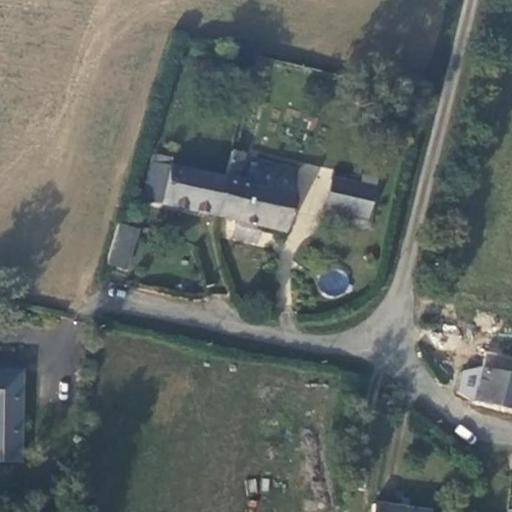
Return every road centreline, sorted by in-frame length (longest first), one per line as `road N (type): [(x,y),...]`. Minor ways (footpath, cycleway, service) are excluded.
road 1 (unclassified): [(470,0),(381,354)]
road 2 (unclassified): [(381,354),(112,302)]
road 3 (unclassified): [(381,354),(430,396),(511,440)]
